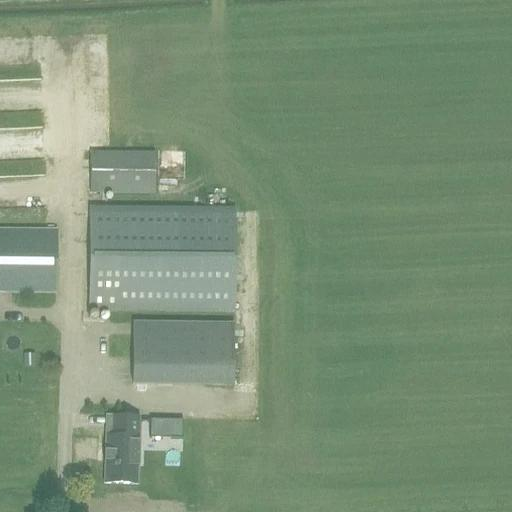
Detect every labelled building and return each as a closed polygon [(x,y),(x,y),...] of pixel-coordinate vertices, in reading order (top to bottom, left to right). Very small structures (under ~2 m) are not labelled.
[(92,75),(93,88),(110,86),(109,73),(92,75)] [(44,76),(0,77),(0,110),(46,109),(44,76)] [(0,158),(29,157),(28,130),(47,130),(47,120),(2,121),(2,133),(0,133),(0,158)] [(154,156),(90,156),(90,196),(154,196),(154,156)] [(0,204),(9,204),(8,188),(0,188),(0,204)] [(234,212),(218,212),(90,212),(90,313),(218,313),(235,313),(234,212)] [(0,233),(0,295),(56,295),(56,234),(0,233)] [(132,385),(232,386),(233,326),(132,325),(132,385)] [(23,355),(23,368),(35,367),(34,355),(23,355)] [(104,485),(136,486),(137,419),(112,419),(112,440),(105,440),(104,485)] [(152,423),(152,439),(184,439),(184,424),(152,423)]
